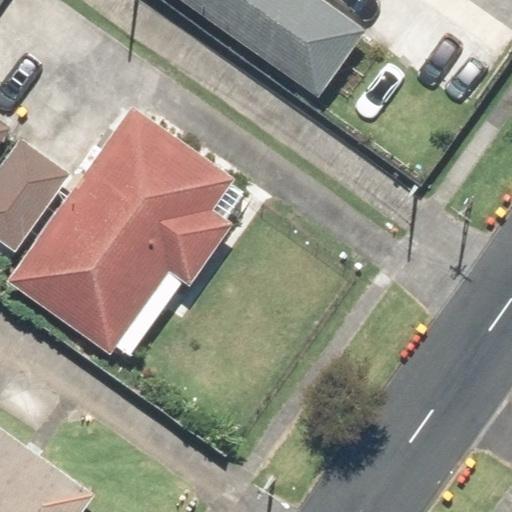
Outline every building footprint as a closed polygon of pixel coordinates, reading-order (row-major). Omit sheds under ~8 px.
[(186,0),(326,89),(365,28),(320,0),(186,0)] [(241,173),(138,99),(7,280),(112,356),(121,343),(136,354),(232,222),(215,209),(241,173)] [(0,143),(11,128),(0,120),(0,143)] [(72,167),(21,134),(0,166),(0,230),(22,245),(72,167)] [(0,511),(85,511),(97,496),(0,424),(0,511)]
